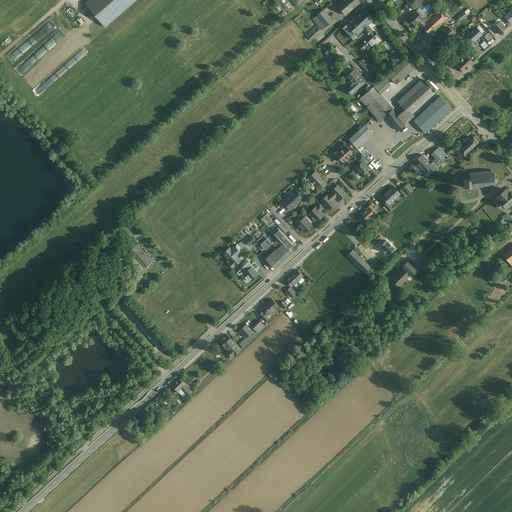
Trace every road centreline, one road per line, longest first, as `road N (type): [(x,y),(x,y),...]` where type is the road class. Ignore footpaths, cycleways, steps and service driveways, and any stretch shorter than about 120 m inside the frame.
road 1 (secondary): [(22,511),(466,106)]
road 2 (secondary): [(373,0),(466,106)]
